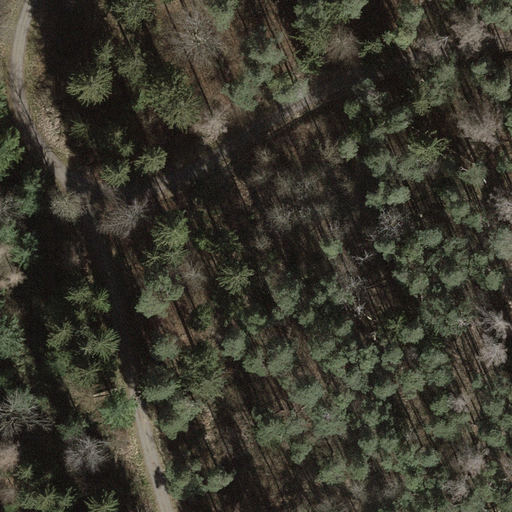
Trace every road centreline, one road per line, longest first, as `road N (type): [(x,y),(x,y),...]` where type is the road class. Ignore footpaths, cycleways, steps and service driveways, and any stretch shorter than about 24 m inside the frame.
road 1 (track): [(511,47),(385,72),(287,119),(138,208),(92,218)]
road 2 (track): [(172,511),(92,218)]
road 3 (track): [(92,218),(52,171),(26,123),(17,89),(32,0)]
